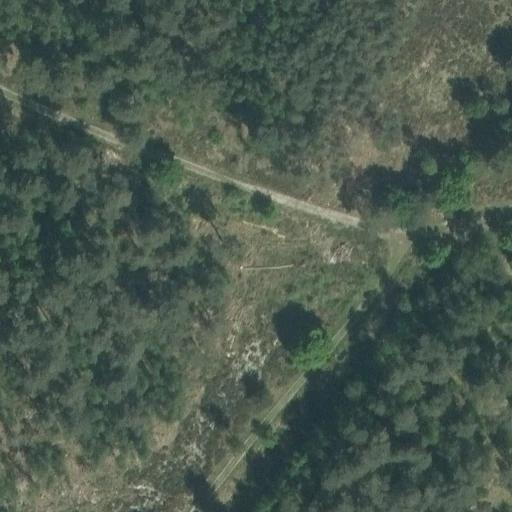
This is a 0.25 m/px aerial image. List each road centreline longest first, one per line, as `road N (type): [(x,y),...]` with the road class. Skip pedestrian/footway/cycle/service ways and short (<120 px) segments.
road 1 (track): [(0,97),(412,237)]
road 2 (track): [(412,237),(412,247),(202,511)]
